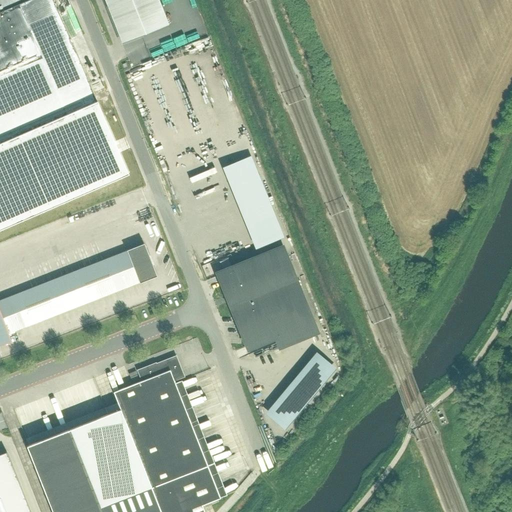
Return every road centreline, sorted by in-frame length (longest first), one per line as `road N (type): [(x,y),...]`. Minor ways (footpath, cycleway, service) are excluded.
road 1 (unknown): [(0,270),(33,251),(144,221),(157,231),(171,269),(166,282),(0,350)]
road 2 (unclassified): [(203,309),(81,0)]
road 3 (unclassified): [(0,388),(203,309)]
road 4 (track): [(511,140),(420,317)]
road 5 (unclassified): [(203,309),(262,459)]
road 6 (track): [(365,399),(274,511)]
